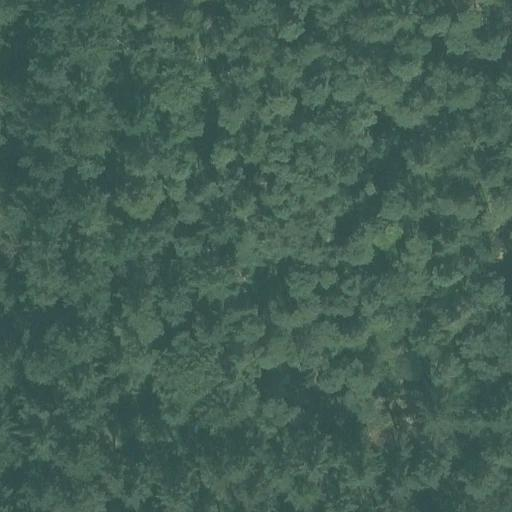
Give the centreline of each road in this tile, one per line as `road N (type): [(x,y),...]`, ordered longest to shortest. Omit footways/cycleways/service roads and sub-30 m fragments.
road 1 (track): [(75,0),(64,511)]
road 2 (track): [(511,408),(67,396)]
